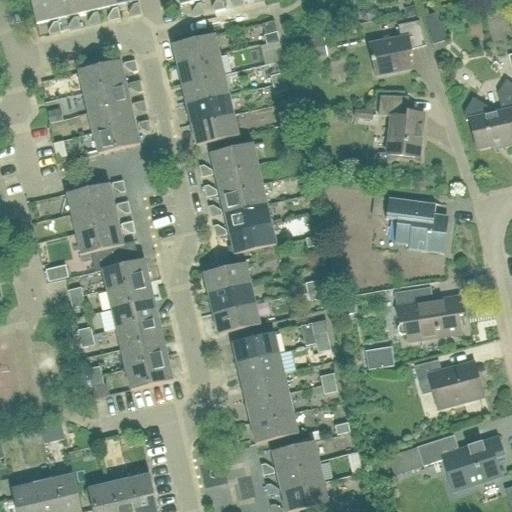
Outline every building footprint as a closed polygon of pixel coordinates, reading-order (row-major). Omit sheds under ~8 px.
[(57,21),(52,0),(30,0),(36,25),(57,21)] [(73,0),(52,0),(57,21),(77,16),(73,0)] [(94,0),(73,0),(77,16),(97,11),(94,0)] [(115,0),(94,0),(97,11),(117,7),(115,0)] [(212,9),(213,13),(224,11),(221,0),(220,0),(217,1),(212,9)] [(234,0),(232,4),(233,9),(244,6),(242,0),(234,0)] [(192,13),(193,18),(204,15),(201,4),(197,5),(192,13)] [(130,18),(141,16),(138,5),(134,6),(129,14),(130,18)] [(108,18),(109,23),(120,20),(117,9),(113,10),(108,18)] [(88,23),(89,27),(100,25),(97,14),(93,15),(88,23)] [(68,28),(69,32),(80,30),(78,19),(73,20),(68,28)] [(48,32),(49,37),(60,34),(58,23),(53,24),(48,32)] [(400,40),(368,46),(375,78),(412,71),(409,57),(412,57),(411,51),(426,48),(419,23),(398,27),(400,40)] [(172,46),(177,67),(220,57),(215,36),(172,46)] [(177,67),(182,87),(224,77),(220,57),(177,67)] [(137,73),(135,62),(124,65),(125,69),(133,74),(137,73)] [(79,75),(84,96),(126,86),(121,65),(79,75)] [(182,87),(187,107),(229,97),(224,77),(182,87)] [(142,93),(139,82),(128,85),(129,89),(137,94),(142,93)] [(469,121),(476,151),(501,146),(502,149),(511,146),(511,85),(505,82),(497,95),(501,112),(490,115),(488,110),(473,100),(464,115),(465,122),(469,121)] [(84,96),(88,116),(130,106),(126,86),(84,96)] [(187,107),(191,127),(234,117),(229,97),(187,107)] [(380,98),(378,117),(391,119),(387,156),(419,160),(423,116),(408,114),(408,99),(380,98)] [(147,113),(144,103),(133,105),(134,109),(142,114),(147,113)] [(88,116),(93,135),(135,125),(130,106),(88,116)] [(234,117),(191,127),(196,148),(238,138),(234,117)] [(147,134),(151,133),(149,122),(138,125),(139,129),(147,134)] [(93,135),(98,156),(140,146),(135,125),(93,135)] [(210,155),(215,176),(257,166),(253,145),(210,155)] [(215,176),(220,196),(262,186),(257,166),(215,176)] [(199,168),(201,179),(212,177),(211,172),(203,167),(199,168)] [(112,185),(113,189),(121,194),(125,193),(123,183),(112,185)] [(67,196),(71,216),(114,207),(109,186),(67,196)] [(220,196),(224,216),(267,206),(262,186),(220,196)] [(206,199),(217,196),(216,192),(208,187),(204,188),(206,199)] [(408,247),(408,249),(441,253),(445,222),(432,221),(434,207),(387,200),(386,214),(400,216),(396,245),(408,247)] [(130,214),(127,204),(116,206),(118,211),(125,215),(130,214)] [(224,216),(229,236),(271,226),(267,206),(224,216)] [(71,216),(76,236),(118,226),(114,207),(71,216)] [(208,208),(211,219),(222,216),(221,212),(213,207),(208,208)] [(121,226),(122,230),(130,235),(134,234),(132,223),(121,226)] [(283,238),(301,234),(299,224),(281,228),(283,238)] [(118,226),(76,236),(81,257),(90,255),(94,274),(102,272),(111,270),(109,260),(120,258),(117,248),(123,246),(118,226)] [(271,226),(229,236),(234,256),(276,247),(271,226)] [(213,228),(215,239),(226,236),(225,232),(217,227),(213,228)] [(102,272),(107,292),(149,282),(144,261),(138,263),(134,243),(123,246),(117,248),(120,258),(109,260),(111,270),(102,272)] [(219,258),(222,269),(233,266),(232,262),(224,257),(219,258)] [(203,275),(208,296),(250,286),(245,265),(203,275)] [(45,286),(64,282),(62,272),(43,276),(45,286)] [(107,292),(111,312),(154,302),(149,282),(107,292)] [(304,316),(322,313),(316,285),(298,289),(304,316)] [(208,296),(213,316),(255,306),(250,286),(208,296)] [(68,292),(70,301),(83,298),(81,289),(68,292)] [(431,290),(395,295),(399,324),(397,327),(398,333),(402,335),(404,335),(405,343),(437,338),(438,340),(462,336),(459,317),(463,316),(460,300),(433,305),(431,290)] [(70,301),(72,310),(85,307),(83,298),(70,301)] [(111,312),(116,332),(158,322),(154,302),(111,312)] [(255,306),(213,316),(218,336),(260,326),(255,306)] [(116,332),(121,352),(163,342),(158,322),(116,332)] [(323,325),(309,327),(313,358),(327,356),(323,325)] [(77,332),(79,341),(92,338),(90,329),(77,332)] [(232,344),(237,365),(279,355),(274,334),(232,344)] [(79,341),(81,350),(94,347),(92,338),(79,341)] [(121,352),(125,371),(168,362),(163,342),(121,352)] [(237,365),(241,385),(283,375),(279,355),(237,365)] [(168,362),(125,371),(130,392),(172,382),(168,362)] [(436,391),(440,407),(480,397),(472,368),(442,375),(439,363),(415,369),(422,395),(436,391)] [(241,385),(246,405),(288,395),(283,375),(241,385)] [(331,378),(319,381),(322,400),(335,397),(331,378)] [(246,405),(250,425),(293,415),(288,395),(246,405)] [(293,415),(250,425),(255,445),(298,436),(293,415)] [(418,450),(424,468),(443,462),(454,495),(500,479),(494,461),(504,458),(498,439),(458,453),(453,438),(418,450)] [(116,443),(99,443),(99,455),(116,455),(116,443)] [(271,453),(276,474),(319,464),(314,443),(271,453)] [(276,474),(281,494),(323,484),(319,464),(276,474)] [(260,466),(263,477),(274,475),(273,470),(265,465),(260,466)] [(81,511),(73,476),(52,481),(59,511),(81,511)] [(157,511),(149,476),(128,481),(135,511),(157,511)] [(59,511),(52,481),(32,486),(38,511),(59,511)] [(135,511),(128,481),(108,485),(114,511),(135,511)] [(323,484),(281,494),(285,511),(296,511),(328,505),(323,484)] [(87,490),(92,511),(114,511),(108,485),(87,490)] [(265,486),(267,497),(278,494),(277,490),(269,485),(265,486)] [(38,511),(32,486),(11,491),(16,511),(38,511)]
